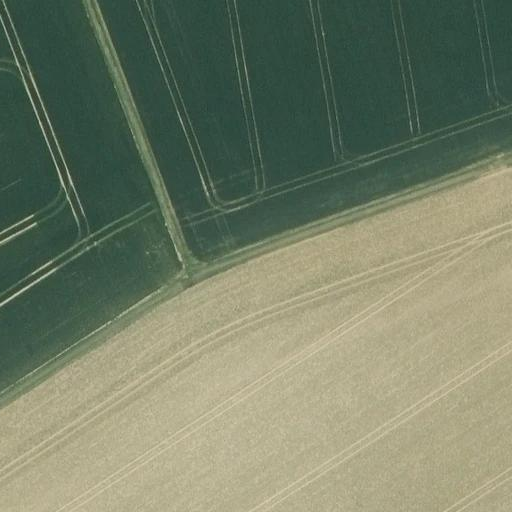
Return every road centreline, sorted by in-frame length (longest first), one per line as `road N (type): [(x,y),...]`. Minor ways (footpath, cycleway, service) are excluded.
road 1 (track): [(0,403),(195,279),(511,160)]
road 2 (track): [(203,276),(102,0)]
